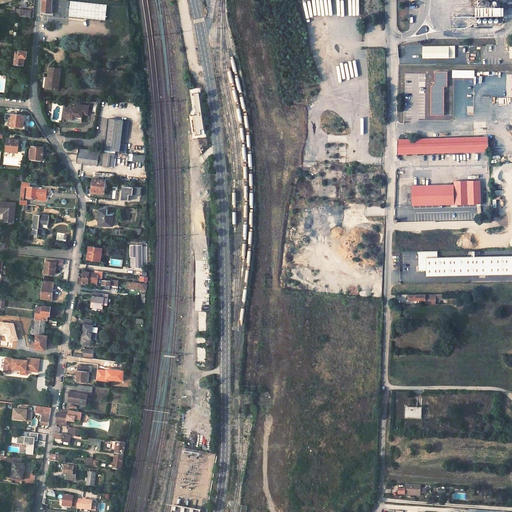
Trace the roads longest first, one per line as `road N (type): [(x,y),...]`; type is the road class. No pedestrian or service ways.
road 1 (residential): [(191,0),(212,97),(224,248),(226,456),(217,511)]
road 2 (residential): [(379,498),(390,0)]
road 3 (residential): [(32,104),(83,196),(81,256),(38,511)]
road 4 (unknown): [(392,160),(364,158),(350,8),(306,8)]
road 5 (unknown): [(390,225),(495,233),(511,200)]
road 6 (residential): [(379,498),(511,508)]
road 7 (unknown): [(383,385),(497,390),(511,398)]
road 8 (unknown): [(391,40),(511,35)]
